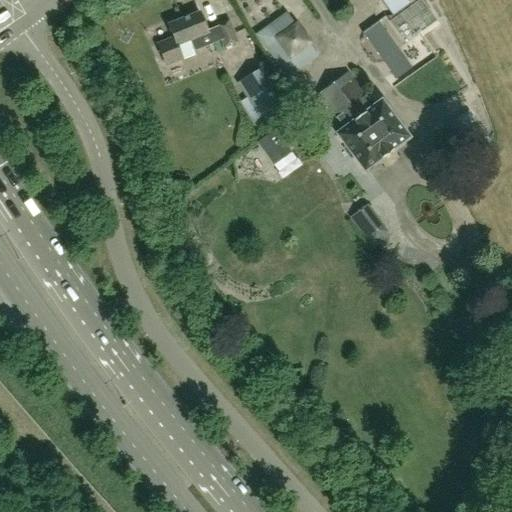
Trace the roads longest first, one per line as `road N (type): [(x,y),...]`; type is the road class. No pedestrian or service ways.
road 1 (unclassified): [(314,511),(183,366),(138,300),(86,126),(18,18)]
road 2 (primary): [(251,511),(98,322),(0,178)]
road 3 (primary): [(0,264),(186,511)]
